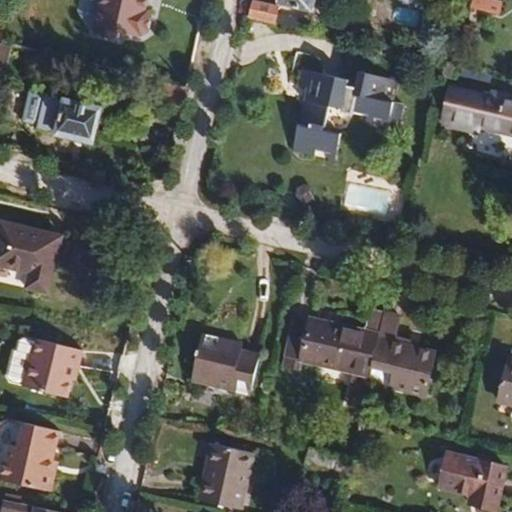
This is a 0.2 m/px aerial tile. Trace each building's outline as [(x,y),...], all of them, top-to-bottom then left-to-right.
[(151,16),(147,10),(145,10),(147,0),(101,0),(94,33),(118,37),(119,31),(139,36),(139,34),(142,34),(148,30),(151,16)] [(281,0),(280,5),(313,13),(315,0),(281,0)] [(489,0),(471,0),(461,45),(473,48),(482,10),(498,14),(501,3),(489,0)] [(276,24),(280,7),(254,2),(250,18),(276,24)] [(0,79),(4,80),(12,46),(0,42),(0,79)] [(327,163),(334,164),(341,136),(324,132),(329,108),(341,110),(340,113),(351,116),(352,113),(368,116),(366,125),(388,131),(399,82),(360,73),(356,88),(348,86),(349,81),(302,70),(298,87),(307,90),(294,151),(314,157),(315,151),(329,154),(327,163)] [(179,108),(184,86),(155,79),(149,101),(179,108)] [(451,88),(443,125),(478,133),(480,126),(511,132),(511,96),(489,91),(487,97),(451,88)] [(31,93),(24,122),(39,126),(39,130),(95,144),(102,111),(31,93)] [(386,215),(392,193),(357,185),(351,207),(386,215)] [(3,221),(0,232),(0,267),(29,275),(25,289),(50,295),(64,236),(3,221)] [(371,369),(383,312),(368,309),(363,330),(310,318),(309,320),(294,317),(285,358),(302,362),(336,370),(353,373),(369,377),(371,369)] [(427,397),(437,353),(394,342),(400,316),(383,312),(371,369),(395,374),(391,389),(427,397)] [(203,335),(192,382),(250,397),(261,355),(242,350),(243,345),(203,335)] [(8,376),(11,382),(25,385),(24,388),(69,398),(74,380),(78,381),(85,352),(39,341),(38,343),(25,340),(20,344),(18,352),(14,351),(8,376)] [(300,372),(302,362),(285,358),(283,368),(300,372)] [(511,359),(509,359),(498,404),(511,407),(511,359)] [(391,389),(395,374),(371,369),(369,377),(368,383),(391,389)] [(350,388),(353,373),(336,370),(333,383),(350,388)] [(368,383),(369,377),(353,373),(350,388),(345,407),(362,412),(368,383)] [(8,445),(0,481),(52,492),(58,462),(54,462),(60,432),(24,424),(19,448),(8,445)] [(212,444),(198,500),(242,511),(255,455),(212,444)] [(335,475),(339,458),(310,452),(306,468),(335,475)] [(449,453),(440,490),(470,497),(468,505),(496,511),(497,511),(507,467),(449,453)] [(347,477),(350,460),(339,458),(335,475),(347,477)] [(46,511),(3,502),(0,511),(46,511)]
